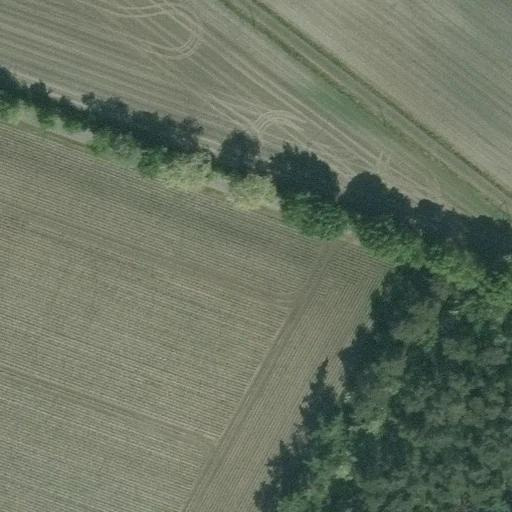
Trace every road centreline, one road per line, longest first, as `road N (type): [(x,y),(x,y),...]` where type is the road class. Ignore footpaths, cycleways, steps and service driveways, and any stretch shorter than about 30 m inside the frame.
road 1 (track): [(511,288),(0,107)]
road 2 (track): [(511,211),(228,0)]
